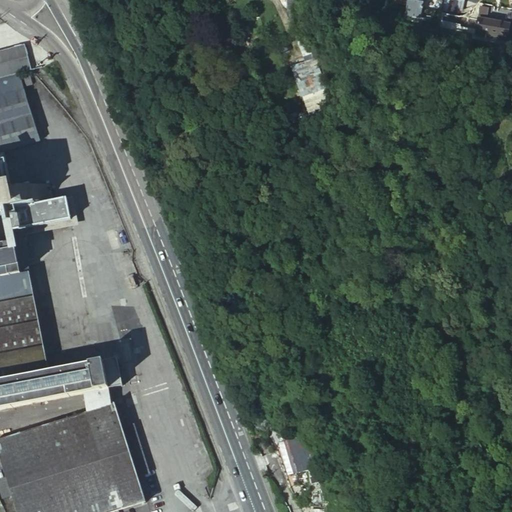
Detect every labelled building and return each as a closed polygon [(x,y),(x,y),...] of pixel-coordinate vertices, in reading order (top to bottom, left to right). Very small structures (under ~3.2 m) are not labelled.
[(407,4),(408,0),(395,0),(394,8),(406,11),(407,4)] [(424,0),(408,0),(407,4),(406,11),(406,12),(422,15),(424,7),(424,0)] [(442,2),(442,0),(424,0),(424,7),(440,10),(442,2)] [(442,0),(442,2),(440,10),(459,14),(459,10),(463,9),(464,0),(442,0)] [(489,8),(481,6),(480,10),(477,32),(506,37),(507,31),(509,25),(487,21),(489,8)] [(0,79),(16,75),(31,72),(24,46),(0,52),(0,79)] [(298,58),(298,57),(294,47),(290,48),(290,51),(290,55),(291,56),(292,59),(293,60),(298,58)] [(289,67),(300,96),(326,86),(315,57),(289,67)] [(0,153),(6,152),(42,141),(21,86),(16,75),(0,79),(0,153)] [(331,104),(326,92),(319,94),(323,106),(331,104)] [(307,103),(313,120),(315,119),(317,119),(321,117),(326,115),(323,106),(319,94),(306,99),(307,103)] [(99,386),(124,381),(120,359),(52,372),(52,369),(51,366),(48,356),(36,298),(23,301),(10,303),(6,282),(31,277),(21,231),(70,221),(65,199),(44,204),(43,202),(51,200),(47,184),(32,187),(31,186),(11,191),(6,152),(0,153),(0,405),(1,405),(18,402),(40,398),(58,394),(76,391),(99,386)] [(31,277),(6,282),(10,303),(23,301),(36,298),(35,295),(32,283),(31,277)] [(64,367),(73,365),(97,360),(95,351),(94,347),(72,351),(69,351),(61,353),(64,367)] [(57,354),(48,356),(51,366),(52,369),(61,368),(64,367),(61,353),(60,353),(57,354)] [(0,411),(126,386),(124,381),(99,386),(76,391),(58,394),(40,398),(18,402),(1,405),(0,405),(0,411)] [(121,511),(146,505),(116,406),(0,440),(0,452),(17,511),(121,511)] [(129,436),(139,466),(146,463),(136,434),(129,436)] [(282,467),(284,472),(285,474),(288,472),(289,471),(289,470),(289,469),(289,467),(288,461),(286,452),(285,448),(283,449),(279,450),(276,451),(277,454),(278,458),(282,467)] [(282,467),(278,458),(275,460),(278,469),(280,474),(284,472),(282,467)]
